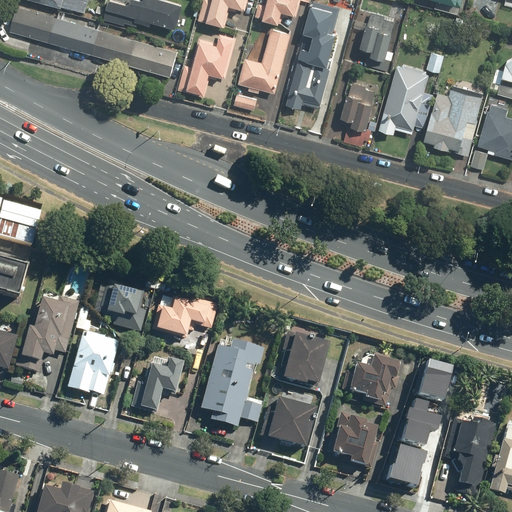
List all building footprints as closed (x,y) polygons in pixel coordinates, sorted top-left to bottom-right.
[(19,0),(59,11),(60,7),(82,13),(83,7),(88,8),(90,0),(19,0)] [(105,0),(104,5),(102,11),(172,32),(174,24),(178,25),(180,17),(178,17),(181,6),(161,0),(129,0),(129,3),(118,0),(105,0)] [(208,0),(209,0),(207,0),(201,0),(195,23),(221,31),(227,9),(244,14),(247,0),(208,0)] [(309,4),(310,0),(258,0),(254,18),(259,20),(259,23),(276,27),(279,14),(296,18),(300,1),(309,4)] [(423,0),(460,10),(463,0),(423,0)] [(511,0),(503,0),(501,7),(511,10),(511,0)] [(319,110),(335,42),(327,40),(334,11),(309,5),(284,109),(298,112),(300,105),(319,110)] [(177,53),(13,6),(5,33),(169,80),(177,53)] [(385,17),(370,14),(367,27),(362,25),(356,50),(368,54),(366,61),(376,64),(374,70),(387,73),(392,52),(387,51),(394,22),(384,20),(385,17)] [(273,95),(290,35),(270,29),(265,46),(253,42),(248,58),(244,57),(236,86),(246,88),(244,93),(257,96),(259,91),(273,95)] [(224,82),(234,39),(214,34),(212,43),(198,40),(196,47),(189,45),(177,91),(203,97),(208,78),(224,82)] [(442,55),(431,52),(426,71),(437,74),(442,55)] [(511,59),(495,70),(489,96),(511,101),(511,59)] [(423,131),(431,104),(426,103),(429,94),(423,92),(428,74),(396,65),(376,132),(392,137),(394,130),(412,135),(414,128),(423,131)] [(474,124),(481,99),(448,90),(446,97),(434,94),(431,104),(423,131),(420,142),(432,145),(431,150),(446,154),(447,151),(468,157),(477,125),(474,124)] [(256,100),(235,94),(232,106),(252,112),(256,100)] [(361,100),(345,95),(337,122),(348,125),(346,132),(362,137),(370,107),(360,104),(361,100)] [(511,118),(486,111),(470,168),(482,171),(487,154),(511,161),(511,118)] [(2,203),(0,209),(0,238),(30,246),(39,212),(2,203)] [(0,293),(5,295),(14,261),(0,257),(0,293)] [(145,278),(142,287),(150,290),(158,292),(161,283),(145,278)] [(147,294),(106,283),(98,314),(138,325),(147,294)] [(161,291),(160,294),(155,311),(158,312),(153,329),(189,340),(195,323),(214,329),(222,303),(198,295),(196,302),(161,291)] [(67,351),(80,300),(62,295),(60,302),(39,296),(22,358),(39,363),(44,345),(67,351)] [(118,338),(82,328),(66,383),(102,394),(118,338)] [(18,335),(0,331),(0,366),(10,368),(18,335)] [(329,341),(294,332),(282,376),(317,386),(329,341)] [(225,348),(205,343),(191,408),(217,413),(215,419),(233,423),(234,416),(252,420),(256,403),(239,399),(247,364),(259,367),(264,344),(227,336),(225,348)] [(354,361),(347,390),(388,400),(398,360),(377,355),(375,366),(354,361)] [(162,364),(148,361),(138,402),(153,405),(157,389),(177,394),(185,362),(164,356),(162,364)] [(414,393),(441,400),(449,366),(422,359),(414,393)] [(314,405),(275,394),(264,435),(303,446),(314,405)] [(398,440),(422,446),(426,428),(434,430),(438,415),(424,412),(427,402),(412,398),(410,408),(406,407),(398,440)] [(377,422),(337,411),(327,449),(345,453),(343,460),(365,466),(377,422)] [(464,421),(455,418),(444,455),(462,460),(456,481),(466,484),(485,420),(466,415),(464,421)] [(511,422),(504,420),(482,486),(497,491),(501,481),(511,485),(511,422)] [(424,452),(390,444),(382,478),(415,487),(424,452)] [(0,467),(0,511),(5,511),(16,471),(0,467)] [(39,483),(31,511),(75,511),(80,493),(70,490),(72,481),(57,478),(55,487),(39,483)] [(146,511),(147,511),(104,498),(100,511),(146,511)]
